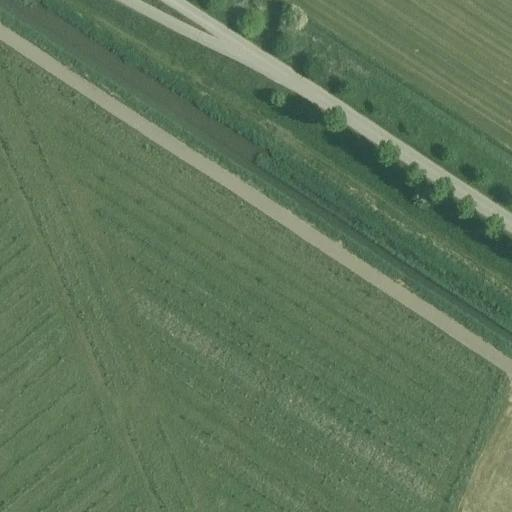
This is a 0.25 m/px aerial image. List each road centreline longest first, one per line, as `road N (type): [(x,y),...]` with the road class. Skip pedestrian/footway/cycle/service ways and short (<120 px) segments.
road 1 (unclassified): [(511,224),(276,75)]
road 2 (unclassified): [(130,0),(276,75)]
road 3 (unclassified): [(276,75),(159,0)]
